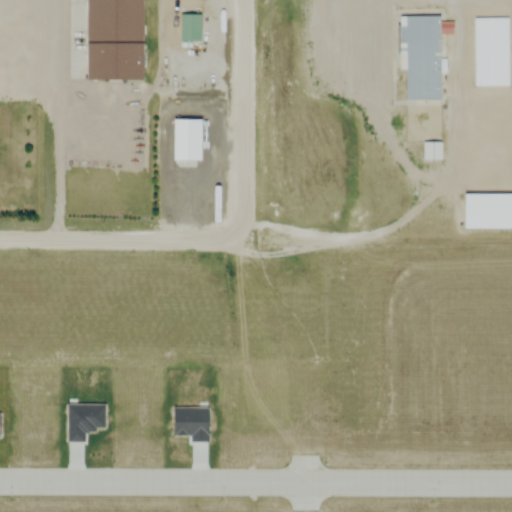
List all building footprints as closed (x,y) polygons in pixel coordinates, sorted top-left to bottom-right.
[(140,0),(83,0),(83,81),(140,81),(140,0)] [(183,40),(184,11),(203,11),(202,40),(183,40)] [(404,71),(404,100),(438,101),(438,17),(398,17),(398,71),(404,71)] [(510,17),(510,83),(476,83),(476,17),(510,17)] [(36,19),(12,19),(12,69),(0,69),(0,83),(37,83),(36,19)] [(511,194),(462,195),(462,230),(511,229),(511,194)]
